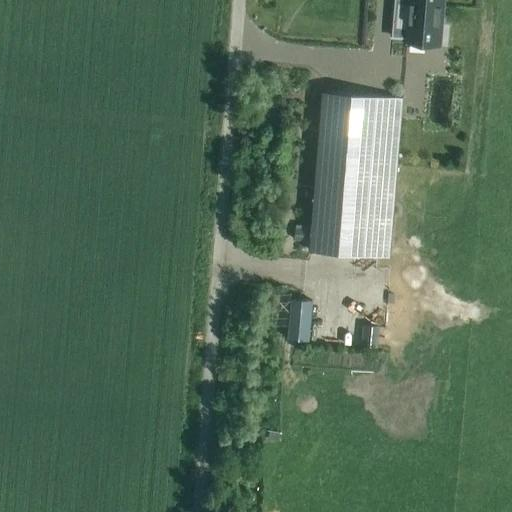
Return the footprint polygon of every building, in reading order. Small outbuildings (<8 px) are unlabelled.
[(394,0),(391,38),(406,39),(406,44),(440,47),(444,0),(394,0)] [(388,259),(401,99),(321,93),(308,253),(388,259)] [(294,241),(309,242),(310,231),(295,230),(294,241)] [(292,300),(288,339),(309,341),(312,302),(292,300)] [(368,322),(366,343),(381,345),(384,324),(368,322)]
